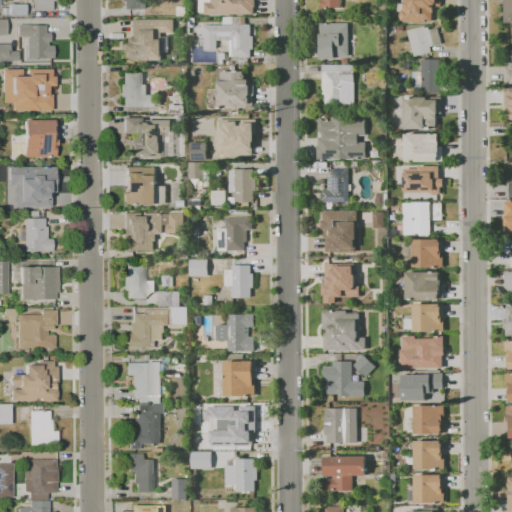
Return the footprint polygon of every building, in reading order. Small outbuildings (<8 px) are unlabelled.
[(32,10),(32,0),(54,0),(54,1),(51,1),(51,10),(32,10)] [(145,0),(145,8),(142,8),(142,9),(124,9),(124,1),(121,1),(121,0),(145,0)] [(256,0),(256,6),(254,6),(254,13),(205,14),(205,12),(200,12),(199,12),(198,0),(256,0)] [(341,0),(341,8),(320,7),(320,0),(341,0)] [(442,0),(442,5),(434,5),(434,12),(433,12),(433,20),(432,20),(432,21),(422,21),(422,23),(414,23),(414,21),(404,21),(404,20),(402,20),(402,18),(400,17),(400,13),(402,11),(402,10),(404,10),(404,1),(408,1),(408,0),(442,0)] [(511,0),(502,0),(503,21),(511,20),(511,0)] [(8,4),(26,4),(26,15),(8,15),(8,14),(0,14),(0,8),(8,8),(8,4)] [(177,7),(187,7),(187,15),(177,15),(177,7)] [(250,24),(250,36),(253,36),(253,49),(250,49),(250,57),(232,57),(232,56),(230,56),(230,40),(216,40),(216,48),(205,48),(204,36),(202,36),(202,33),(198,33),(197,28),(202,27),(202,24),(223,24),(223,16),(245,16),(245,24),(250,24)] [(128,59),(125,59),(125,53),(122,53),(122,43),(125,43),(125,38),(130,38),(130,19),(174,19),(174,31),(161,31),(161,38),(162,38),(162,56),(142,56),(142,59),(128,59)] [(349,22),(349,55),(335,56),(335,58),(320,58),(320,54),(321,54),(321,41),(319,41),(319,33),(321,33),(321,32),(321,23),(349,22)] [(26,58),(26,47),(20,47),(20,34),(26,34),(26,25),(45,25),(45,33),(47,33),(47,46),(53,46),(53,58),(26,58)] [(437,27),(442,43),(430,46),(432,51),(414,56),(408,30),(425,26),(425,27),(428,26),(429,30),(437,27)] [(8,43),(0,43),(0,60),(16,60),(16,50),(8,51),(8,43)] [(422,60),(425,60),(425,59),(438,58),(438,59),(441,59),(441,93),(423,93),(422,60)] [(355,64),(355,105),(323,105),(323,64),(355,64)] [(13,110),(13,102),(3,102),(3,70),(22,70),(22,76),(26,76),(26,68),(51,68),(51,76),(55,76),(55,87),(48,87),(48,94),(52,94),(52,110),(13,110)] [(245,71),(245,79),(249,79),(249,85),(253,85),(253,106),(241,106),(241,108),(224,108),(224,104),(217,104),(217,80),(221,80),(221,71),(245,71)] [(123,107),(123,97),(120,97),(120,84),(123,84),(123,72),(143,72),(143,84),(147,84),(147,94),(156,94),(156,97),(161,97),(161,104),(156,104),(156,106),(123,107)] [(168,91),(184,91),(184,97),(184,101),(185,101),(185,104),(186,104),(186,109),(168,109),(168,102),(174,102),(174,101),(168,101),(168,91)] [(442,96),(442,113),(438,113),(437,125),(434,129),(425,128),(405,129),(405,97),(427,97),(442,96)] [(133,156),(133,152),(131,151),(132,146),(130,146),(131,137),(134,137),(134,134),(122,133),(123,117),(144,118),(144,119),(171,120),(170,132),(165,131),(164,157),(133,156)] [(363,156),(315,157),(314,144),(315,144),(315,137),(319,137),(319,132),(318,132),(316,130),(316,122),(318,119),(328,120),(328,117),(363,117),(363,135),(356,135),(356,141),(363,141),(363,156)] [(23,157),(22,120),(52,120),(53,139),(55,139),(56,145),(54,145),(54,157),(23,157)] [(251,120),(251,133),(246,133),(246,145),(243,145),(244,153),(221,154),(220,126),(224,126),(224,121),(251,120)] [(445,147),(445,162),(440,162),(408,162),(408,161),(401,161),(401,149),(407,149),(407,135),(441,135),(440,143),(441,143),(441,147),(445,147)] [(190,160),(190,142),(207,142),(207,160),(190,160)] [(191,176),(191,161),(206,161),(206,163),(212,163),(212,176),(191,176)] [(431,192),(403,192),(403,172),(416,172),(416,165),(440,165),(440,180),(443,180),(443,191),(440,194),(433,194),(431,192)] [(123,204),(123,193),(126,193),(126,190),(125,190),(125,185),(126,185),(125,167),(156,167),(156,185),(166,185),(167,203),(156,204),(156,205),(130,205),(130,204),(123,204)] [(254,168),(254,177),(256,176),(256,190),(253,190),(254,201),(235,201),(235,191),(230,191),(229,171),(233,168),(254,168)] [(330,168),(349,168),(349,183),(352,183),(352,189),(349,189),(349,202),(322,202),(322,198),(320,198),(320,192),(322,192),(322,189),(327,189),(327,176),(330,176),(330,168)] [(45,207),(28,208),(28,198),(14,198),(14,184),(27,184),(27,171),(54,171),(54,183),(48,183),(49,195),(46,195),(46,204),(45,204),(45,207)] [(212,205),(212,190),(226,190),(226,205),(212,205)] [(385,192),(385,195),(388,195),(388,204),(385,204),(385,206),(376,206),(376,203),(375,203),(375,196),(376,196),(376,192),(385,192)] [(190,206),(190,195),(203,194),(203,201),(202,201),(202,206),(190,206)] [(0,207),(0,196),(9,196),(9,207),(0,207)] [(431,234),(404,235),(403,202),(413,202),(413,201),(431,201),(431,203),(442,202),(442,219),(431,219),(431,234)] [(356,252),(339,252),(339,251),(326,251),(326,238),(325,238),(325,228),(322,228),(322,220),(324,220),(324,213),(325,213),(325,210),(358,210),(358,239),(356,239),(356,252)] [(374,212),(385,212),(385,227),(374,227),(374,212)] [(127,251),(127,237),(123,237),(123,229),(124,229),(124,213),(163,213),(163,233),(158,233),(158,240),(155,240),(155,250),(127,251)] [(166,233),(167,223),(169,223),(170,213),(184,213),(184,229),(187,234),(182,238),(179,233),(166,233)] [(252,217),(252,229),(247,229),(247,241),(244,241),(244,250),(218,250),(218,228),(226,228),(226,217),(252,217)] [(25,251),(24,218),(44,218),(45,226),(47,226),(47,238),(52,238),(52,251),(25,251)] [(442,256),(442,267),(412,267),(412,239),(438,239),(438,242),(439,242),(439,251),(440,251),(440,256),(442,256)] [(323,297),(323,285),(329,285),(329,272),(331,272),(331,264),(332,264),(332,257),(349,257),(349,265),(357,265),(357,285),(349,285),(349,297),(323,297)] [(190,276),(190,259),(208,259),(208,275),(190,276)] [(254,273),(254,287),(251,287),(251,297),(233,297),(233,285),(226,285),(225,269),(233,269),(233,265),(251,265),(251,273),(254,273)] [(126,299),(126,291),(122,291),(122,277),(125,277),(125,266),(144,266),(144,280),(154,280),(155,291),(152,291),(144,298),(126,299)] [(21,300),(20,267),(58,267),(58,293),(55,293),(55,299),(21,300)] [(444,284),(444,299),(415,299),(415,300),(407,300),(406,281),(405,281),(405,274),(406,274),(406,271),(440,271),(440,280),(441,280),(441,284),(444,284)] [(162,286),(162,275),(173,275),(173,286),(162,286)] [(181,303),(160,303),(160,291),(181,291),(181,303)] [(205,295),(214,295),(214,305),(205,305),(205,295)] [(445,321),(445,331),(415,331),(415,328),(405,328),(405,318),(414,318),(414,304),(440,304),(440,306),(442,306),(442,316),(443,321),(445,321)] [(511,336),(506,336),(506,327),(503,327),(503,318),(505,318),(505,305),(511,305),(511,336)] [(188,306),(188,323),(171,323),(171,306),(188,306)] [(17,348),(17,315),(41,315),(41,310),(55,310),(55,325),(52,325),(52,330),(46,330),(46,335),(54,335),(54,347),(26,347),(26,348),(21,348),(17,348)] [(352,349),(338,350),(324,350),(324,333),(326,333),(326,329),(323,329),(323,310),(347,310),(347,312),(359,312),(360,324),(360,326),(362,326),(362,331),(360,331),(360,334),(360,337),(366,337),(366,349),(352,349)] [(124,347),(124,334),(129,334),(129,323),(132,323),(132,314),(168,313),(168,324),(165,324),(165,332),(163,332),(163,340),(151,340),(151,347),(124,347)] [(248,347),(230,348),(230,346),(223,346),(223,341),(217,341),(217,325),(229,325),(229,314),(256,314),(256,326),(250,326),(251,347),(248,347)] [(441,368),(422,369),(422,349),(412,349),(412,335),(441,335),(441,368)] [(511,369),(509,370),(509,367),(508,367),(507,352),(503,352),(503,341),(511,341),(511,369)] [(376,366),(367,376),(354,365),(364,354),(376,366)] [(186,357),(186,371),(172,371),(172,357),(186,357)] [(10,400),(10,389),(19,389),(19,386),(10,386),(10,382),(9,382),(9,378),(10,378),(10,374),(24,374),(24,365),(36,365),(36,360),(41,360),(41,361),(52,361),(52,366),(56,366),(56,382),(55,382),(55,386),(56,386),(56,401),(40,401),(40,398),(34,398),(34,400),(29,400),(29,401),(24,401),(24,400),(10,400)] [(365,381),(365,396),(339,397),(339,393),(325,394),(325,383),(323,383),(323,366),(333,366),(333,361),(351,360),(352,381),(365,381)] [(161,403),(138,403),(138,395),(132,395),(132,375),(127,375),(127,363),(150,363),(150,361),(161,361),(161,387),(163,387),(163,395),(161,395),(161,403)] [(255,384),(255,396),(224,396),(224,361),(252,361),(252,384),(255,384)] [(444,373),(444,389),(434,389),(434,393),(426,394),(426,400),(401,400),(401,375),(430,374),(430,373),(444,373)] [(0,423),(0,403),(11,403),(11,423),(0,423)] [(444,405),(444,416),(443,416),(443,433),(414,433),(414,405),(444,405)] [(358,409),(356,442),(328,441),(328,435),(324,435),(325,408),(358,409)] [(29,444),(29,411),(49,410),(49,419),(52,419),(52,431),(57,431),(57,444),(29,444)] [(239,442),(239,443),(226,443),(226,442),(220,442),(220,431),(223,431),(223,420),(226,420),(226,410),(253,410),(253,422),(247,422),(247,434),(245,434),(245,442),(239,442)] [(136,411),(155,411),(161,411),(161,439),(160,439),(160,444),(138,444),(139,450),(129,450),(128,432),(134,432),(134,419),(136,419),(136,411)] [(192,449),(192,433),(213,432),(213,449),(192,449)] [(445,458),(445,468),(414,468),(414,440),(440,440),(440,443),(441,443),(441,452),(442,452),(442,458),(445,458)] [(191,468),(191,451),(212,451),(212,468),(191,468)] [(0,497),(0,454),(10,454),(11,463),(12,462),(13,497),(0,497)] [(136,492),(136,482),(133,482),(133,472),(128,472),(128,454),(142,454),(142,460),(155,459),(155,492),(136,492)] [(365,456),(365,475),(353,475),(353,490),(323,490),(323,478),(333,478),(333,475),(324,475),(324,456),(365,456)] [(225,464),(234,464),(234,459),(236,459),(236,458),(255,458),(254,467),(258,467),(257,479),(255,479),(255,491),(236,491),(236,489),(235,489),(235,486),(225,486),(225,464)] [(48,499),(29,500),(29,492),(24,493),(24,482),(24,460),(56,459),(56,470),(57,470),(57,482),(56,482),(56,492),(47,493),(48,499)] [(445,492),(445,503),(415,503),(415,500),(409,500),(409,490),(415,490),(415,474),(441,475),(441,478),(442,478),(442,486),(443,486),(443,492),(445,492)] [(173,499),(172,478),(187,478),(188,499),(173,499)] [(47,501),(48,500),(48,511),(18,511),(18,508),(29,508),(30,501),(30,500),(47,501)] [(186,500),(189,500),(189,511),(172,511),(172,500),(186,500)]
